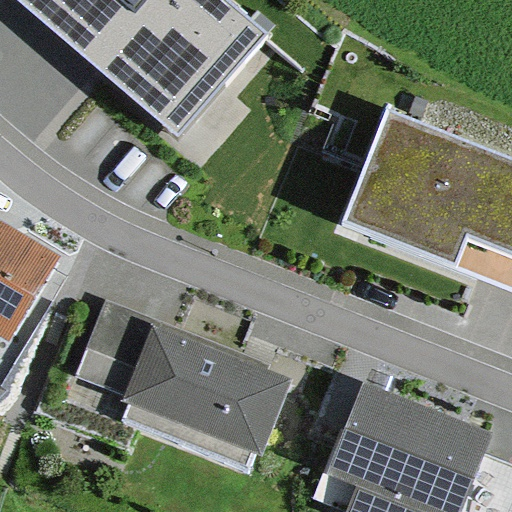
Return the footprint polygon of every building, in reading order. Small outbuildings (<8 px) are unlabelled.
[(277,47),(219,0),(36,0),(203,136),(277,47)] [(511,166),(395,121),(347,241),(454,283),(469,247),(511,263),(511,166)] [(48,267),(0,240),(0,336),(6,340),(48,267)] [(285,388),(107,322),(74,409),(253,475),(285,388)] [(463,511),(487,450),(361,403),(326,495),(345,503),(341,511),(463,511)]
